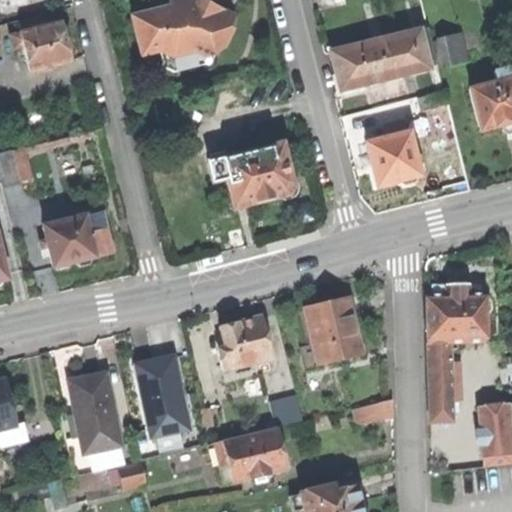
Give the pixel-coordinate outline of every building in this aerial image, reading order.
[(132,13),(141,54),(159,49),(169,55),(194,50),(204,56),(213,56),(220,42),(228,26),(234,15),(218,8),(199,0),(196,0),(196,2),(192,0),(169,0),(171,4),(132,13)] [(19,18),(21,29),(61,20),(59,9),(19,18)] [(26,47),(32,70),(71,61),(68,48),(66,37),(71,36),(68,21),(62,22),(61,20),(21,29),(22,33),(10,36),(13,50),(26,47)] [(233,28),(228,26),(220,42),(225,45),(233,28)] [(420,30),(410,33),(419,69),(429,66),(420,30)] [(410,33),(356,47),(365,82),(419,69),(410,33)] [(438,39),(443,64),(469,58),(464,34),(438,39)] [(339,72),(343,88),(365,82),(356,47),(334,52),(339,72)] [(210,62),(213,56),(204,56),(194,50),(169,55),(159,49),(162,66),(173,71),(210,62)] [(471,88),(481,129),(492,126),(502,124),(510,133),(511,132),(511,76),(509,66),(495,69),(498,81),(471,88)] [(419,99),(422,112),(448,105),(445,92),(419,99)] [(137,107),(143,134),(152,132),(163,129),(157,102),(137,107)] [(366,143),(377,186),(390,183),(400,180),(405,184),(414,182),(415,177),(421,175),(410,132),(404,134),(401,122),(385,126),(388,137),(366,143)] [(186,124),(163,129),(152,132),(156,152),(191,144),(186,124)] [(207,162),(211,181),(227,177),(234,207),(256,202),(280,196),(284,200),(290,199),(296,188),(294,179),(289,178),(281,144),(207,162)] [(14,150),(0,153),(0,178),(1,181),(3,188),(22,184),(14,150)] [(49,245),(54,266),(70,262),(73,262),(78,267),(88,265),(90,257),(101,254),(112,251),(102,212),(44,226),(47,239),(40,241),(41,247),(49,245)] [(72,269),(70,262),(54,266),(56,272),(72,269)] [(448,344),(484,343),(483,316),(489,316),(489,300),(485,300),(485,295),(468,295),(467,284),(454,284),(443,284),(443,287),(428,287),(429,297),(424,297),(425,344),(448,344)] [(303,308),(317,365),(355,356),(350,334),(346,319),(351,317),(346,298),(303,308)] [(238,323),(219,328),(224,348),(218,350),(223,371),(270,359),(260,318),(238,323)] [(450,422),(448,344),(425,344),(427,423),(450,422)] [(153,363),(136,367),(151,437),(187,429),(173,359),(153,363)] [(86,380),(68,383),(81,455),(87,454),(117,448),(104,376),(86,380)] [(0,381),(0,427),(14,424),(4,381),(0,381)] [(268,402),(275,429),(301,422),(294,396),(268,402)] [(473,400),(475,416),(505,413),(504,397),(473,400)] [(391,401),(380,404),(384,420),(392,421),(391,401)] [(355,411),(359,426),(384,420),(380,404),(355,411)] [(505,413),(475,416),(478,460),(509,457),(505,413)] [(23,422),(14,424),(0,427),(0,439),(2,447),(28,440),(23,422)] [(213,444),(219,465),(230,463),(235,481),(285,468),(280,450),(275,429),(213,444)] [(120,466),(117,448),(87,454),(90,472),(120,466)] [(120,471),(125,489),(145,484),(141,465),(120,471)] [(305,509),(305,511),(367,511),(367,509),(359,507),(357,498),(355,486),(343,489),(342,481),(300,491),(301,494),(289,497),(292,511),(305,509)] [(19,491),(22,505),(52,499),(49,485),(19,491)]
